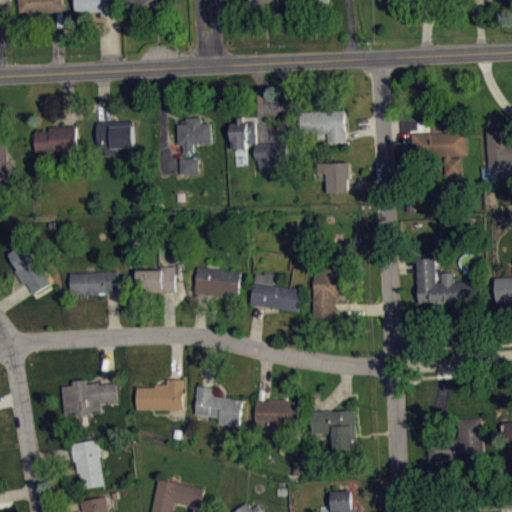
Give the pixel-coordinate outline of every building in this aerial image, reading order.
[(20,12),(20,0),(63,0),(64,10),(41,10),(41,14),(31,14),(31,12),(20,12)] [(75,0),(76,10),(102,10),(102,15),(117,15),(116,0),(75,0)] [(126,0),(127,12),(159,12),(158,0),(126,0)] [(250,0),(251,13),(281,12),(280,0),(250,0)] [(300,112),(344,110),(346,141),(328,142),(327,132),(301,133),(300,112)] [(185,153),(194,153),(194,144),(212,142),(211,122),(203,123),(202,116),(187,117),(188,123),(179,124),(180,144),(184,144),(185,153)] [(234,149),(234,139),(232,139),(232,122),(236,122),(236,117),(244,116),(244,122),(256,121),(258,143),(287,142),(289,168),(284,168),(284,166),(277,166),(277,168),(259,168),(258,159),(256,159),(255,142),(248,143),(248,148),(234,149)] [(97,121),(134,120),(135,147),(117,147),(118,155),(99,156),(97,121)] [(35,131),(36,153),(78,151),(77,124),(49,126),(49,131),(35,131)] [(485,130),(487,164),(510,164),(510,161),(511,160),(511,138),(508,138),(507,129),(485,130)] [(412,134),(465,131),(467,153),(450,155),(451,157),(460,157),(461,173),(414,176),(412,134)] [(0,140),(0,186),(8,186),(6,140),(0,140)] [(181,157),(181,173),(199,173),(199,157),(181,157)] [(350,161),(351,178),(348,178),(349,191),(327,191),(327,173),(317,173),(317,162),(350,161)] [(33,292),(27,282),(25,283),(17,272),(19,270),(9,253),(27,242),(35,252),(34,254),(51,283),(33,292)] [(436,256),(417,257),(419,302),(431,302),(431,306),(447,306),(449,309),(463,309),(464,305),(482,304),(480,280),(455,280),(454,271),(441,272),(441,281),(437,281),(436,256)] [(313,316),(315,273),(322,273),(322,265),(338,264),(338,273),(351,273),(351,295),(337,295),(336,316),(313,316)] [(137,269),(137,291),(176,292),(176,265),(161,265),(161,269),(137,269)] [(198,265),(194,293),(222,296),(223,292),(239,294),(242,271),(198,265)] [(72,293),(71,272),(118,270),(119,291),(100,292),(100,294),(86,294),(86,293),(72,293)] [(303,289),(274,284),(276,273),(265,271),(264,274),(256,272),(251,303),(299,311),(303,289)] [(511,276),(495,277),(497,301),(511,300),(511,276)] [(63,385),(74,384),(73,379),(88,378),(88,383),(100,382),(100,383),(117,382),(119,402),(111,403),(108,401),(101,402),(102,409),(65,412),(63,385)] [(137,386),(155,386),(155,384),(167,383),(167,378),(184,378),(184,408),(179,408),(179,409),(173,409),(173,408),(137,409),(137,386)] [(198,385),(195,414),(220,416),(219,423),(240,426),(244,399),(215,395),(216,387),(198,385)] [(257,399),(255,430),(298,432),(299,401),(286,400),(286,398),(270,398),(270,400),(257,399)] [(313,433),(312,409),(332,408),(332,410),(355,409),(356,431),(354,431),(355,449),(334,450),(333,432),(313,433)] [(427,439),(429,462),(460,459),(461,474),(486,472),(482,416),(460,417),(461,437),(427,439)] [(503,421),(511,420),(511,456),(505,456),(503,421)] [(72,444),(75,461),(76,461),(78,472),(80,472),(83,487),(105,484),(98,439),(72,444)] [(152,511),(159,478),(205,488),(201,507),(177,501),(174,511),(152,511)] [(331,490),(331,511),(356,511),(356,507),(352,507),(352,490),(331,490)] [(81,500),(83,511),(109,511),(106,495),(81,500)] [(247,501),(234,511),(264,511),(257,503),(252,508),(247,501)]
